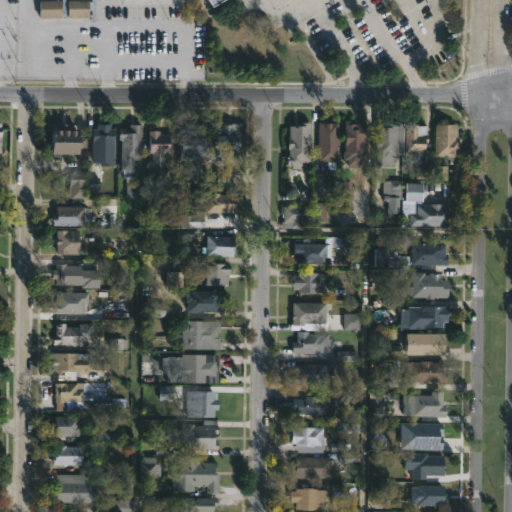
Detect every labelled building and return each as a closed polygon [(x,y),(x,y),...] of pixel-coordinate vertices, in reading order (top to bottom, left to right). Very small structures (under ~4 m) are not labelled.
[(234,0),(208,15),(199,0),(234,0)] [(62,1),(62,12),(66,12),(66,16),(62,16),(62,18),(41,18),(41,1),(62,1)] [(90,1),(94,2),(94,10),(90,10),(90,18),(69,18),(69,1),(90,1)] [(311,120),(310,167),(295,168),(295,164),(287,164),(288,153),(290,154),(290,148),(287,148),(287,136),(289,136),(289,123),(302,123),(302,120),(311,120)] [(205,123),(201,175),(178,174),(181,121),(205,123)] [(239,134),(237,159),(216,158),(217,146),(212,146),(212,132),(218,132),(219,122),(241,121),(241,134),(239,134)] [(334,160),(334,162),(328,162),(328,160),(319,160),(319,121),(340,121),(339,160),(334,160)] [(397,135),(397,153),(398,153),(398,161),(395,161),(395,166),(379,165),(379,150),(376,150),(377,125),(388,126),(388,122),(400,122),(400,135),(397,135)] [(458,122),(458,135),(462,135),(462,155),(458,155),(458,163),(447,163),(447,155),(440,154),(440,158),(435,158),(436,122),(458,122)] [(111,123),(111,127),(115,128),(115,162),(92,161),(93,127),(98,127),(98,123),(111,123)] [(141,123),(140,158),(134,158),(134,170),(132,170),(132,176),(123,176),(123,169),(121,169),(121,138),(119,138),(119,126),(130,127),(130,123),(141,123)] [(367,133),(367,134),(369,134),(369,142),(365,142),(365,149),(368,149),(368,168),(345,168),(345,123),(369,123),(369,133),(367,133)] [(428,134),(427,150),(424,150),(424,159),(412,158),(412,152),(405,151),(406,123),(427,123),(426,133),(428,134)] [(82,127),(82,133),(87,133),(87,145),(83,145),(83,151),(64,151),(64,153),(55,153),(55,126),(82,127)] [(159,129),(159,132),(171,132),(171,144),(168,144),(168,152),(163,152),(163,158),(152,158),(152,152),(148,152),(149,129),(159,129)] [(85,185),(85,198),(68,197),(70,173),(87,173),(86,185),(85,185)] [(218,173),(218,185),(232,185),(232,173),(218,173)] [(400,198),(383,197),(383,180),(402,180),(400,198)] [(173,184),(174,204),(173,204),(173,205),(154,205),(154,184),(173,184)] [(236,191),(236,200),(239,200),(240,211),(207,210),(207,195),(210,195),(210,191),(226,193),(226,191),(236,191)] [(444,202),(452,203),(452,225),(410,224),(410,212),(417,212),(417,203),(444,202)] [(85,225),(54,224),(54,214),(58,214),(58,205),(85,205),(85,225)] [(298,227),(282,227),(282,220),(284,220),(283,205),(304,205),(304,221),(298,221),(298,227)] [(204,226),(179,226),(179,214),(193,214),(193,213),(196,213),(196,210),(204,210),(204,226)] [(80,253),(57,253),(58,229),(81,229),(80,253)] [(234,234),(234,255),(208,255),(208,252),(204,252),(204,246),(207,246),(208,234),(234,234)] [(446,251),(446,252),(449,253),(448,264),(412,263),(412,259),(411,259),(412,241),(446,242),(446,251)] [(327,243),(327,262),(298,262),(299,254),(294,254),(294,242),(327,243)] [(388,246),(388,253),(409,254),(409,266),(374,265),(374,246),(388,246)] [(231,261),(231,273),(229,273),(229,285),(205,285),(205,283),(201,283),(201,265),(206,265),(206,261),(231,261)] [(67,263),(67,264),(82,264),(82,269),(101,269),(101,287),(82,287),(82,284),(56,283),(56,279),(54,279),(54,268),(57,268),(57,263),(67,263)] [(329,272),(328,280),(331,280),(331,287),(326,287),(326,291),(293,290),(293,274),(299,274),(299,270),(329,272)] [(426,271),(426,274),(430,274),(430,272),(443,272),(443,279),(449,279),(449,297),(426,298),(426,297),(409,296),(409,286),(405,286),(405,273),(426,271)] [(215,310),(187,310),(187,291),(194,291),(194,289),(218,290),(217,303),(216,303),(215,310)] [(83,295),(82,313),(51,312),(51,310),(54,310),(54,303),(57,303),(57,294),(83,295)] [(327,322),(293,322),(293,300),(327,301),(327,322)] [(428,326),(428,328),(405,328),(405,329),(402,329),(402,308),(409,308),(409,306),(423,306),(423,305),(450,305),(449,321),(444,321),(444,326),(428,326)] [(218,331),(218,336),(220,336),(220,348),(182,348),(183,319),(221,320),(221,331),(218,331)] [(93,322),(93,337),(82,337),(82,341),(84,341),(84,344),(53,344),(53,334),(56,334),(56,322),(66,322),(66,325),(79,325),(79,323),(81,322),(93,322)] [(309,329),(309,331),(330,332),(330,337),(333,337),(333,344),(329,344),(329,352),(293,352),(293,340),(300,340),(300,329),(309,329)] [(448,353),(409,353),(409,332),(448,332),(448,353)] [(79,352),(94,353),(94,368),(79,368),(79,371),(56,371),(57,351),(79,352)] [(218,366),(217,370),(220,370),(220,382),(168,381),(168,356),(183,356),(183,353),(220,353),(220,366),(218,366)] [(433,360),(433,361),(443,361),(443,370),(448,370),(449,372),(449,382),(404,381),(404,372),(402,372),(402,361),(433,360)] [(321,363),(331,364),(330,373),(321,373),(321,386),(286,385),(286,374),(291,374),(291,363),(321,363)] [(84,388),(84,400),(65,400),(65,402),(55,402),(56,381),(77,382),(77,388),(84,388)] [(444,390),(444,404),(448,404),(447,417),(403,414),(403,394),(410,394),(410,391),(415,391),(415,394),(432,394),(432,390),(444,390)] [(215,391),(215,398),(219,398),(219,408),(215,408),(215,417),(186,417),(186,391),(215,391)] [(318,394),(318,396),(335,396),(336,398),(336,414),(297,415),(297,410),(293,410),(293,397),(305,397),(306,394),(318,394)] [(78,415),(80,416),(79,423),(81,423),(81,435),(54,435),(55,428),(57,428),(57,415),(78,415)] [(213,420),(213,431),(209,431),(209,434),(211,434),(211,441),(214,441),(213,450),(177,449),(178,423),(200,424),(200,419),(213,420)] [(441,421),(442,435),(445,435),(444,445),(408,445),(409,430),(405,430),(405,424),(430,424),(430,421),(441,421)] [(324,426),(324,446),(296,445),(296,443),(290,442),(290,428),(297,428),(297,425),(324,426)] [(83,445),(83,447),(88,447),(88,464),(54,464),(55,454),(58,455),(58,445),(83,445)] [(199,455),(199,460),(215,460),(215,462),(217,462),(216,491),(205,491),(205,485),(193,485),(193,490),(172,489),(172,465),(178,465),(178,455),(199,455)] [(445,476),(420,475),(420,455),(445,455),(445,476)] [(156,456),(156,462),(161,462),(161,475),(155,475),(155,480),(139,480),(140,456),(156,456)] [(331,457),(331,478),(294,478),(294,473),(290,473),(291,461),(295,461),(295,456),(331,457)] [(97,492),(97,503),(81,502),(81,504),(72,504),(72,501),(65,501),(64,503),(54,503),(54,493),(57,493),(57,481),(90,481),(90,492),(97,492)] [(445,485),(445,496),(448,496),(448,508),(439,508),(439,505),(418,505),(418,502),(412,502),(412,486),(418,486),(418,484),(445,485)] [(326,489),(326,508),(312,509),(312,510),(290,508),(290,489),(296,489),(296,487),(326,489)] [(181,511),(182,497),(219,497),(219,505),(215,505),(215,511),(181,511)] [(124,511),(124,503),(106,503),(106,511),(124,511)]
